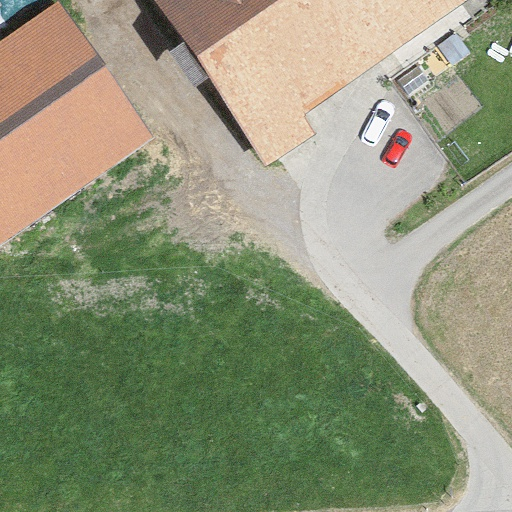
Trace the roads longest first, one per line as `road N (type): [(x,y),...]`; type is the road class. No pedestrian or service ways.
road 1 (track): [(387,324),(154,93),(87,0)]
road 2 (track): [(497,511),(496,457),(387,324),(401,250),(511,175)]
